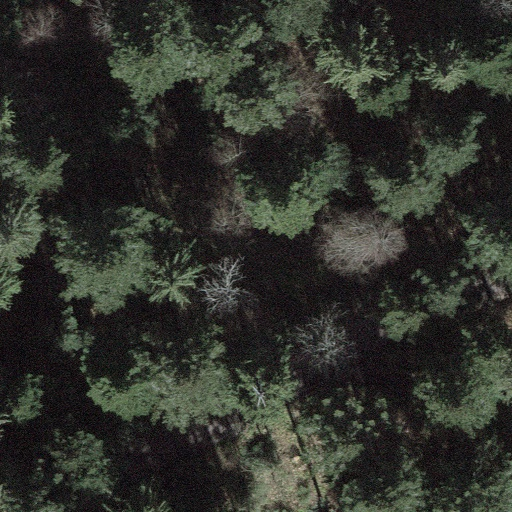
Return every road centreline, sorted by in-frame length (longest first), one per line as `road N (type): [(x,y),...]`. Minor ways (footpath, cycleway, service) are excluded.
road 1 (track): [(511,286),(206,430),(92,511)]
road 2 (track): [(511,10),(392,0)]
